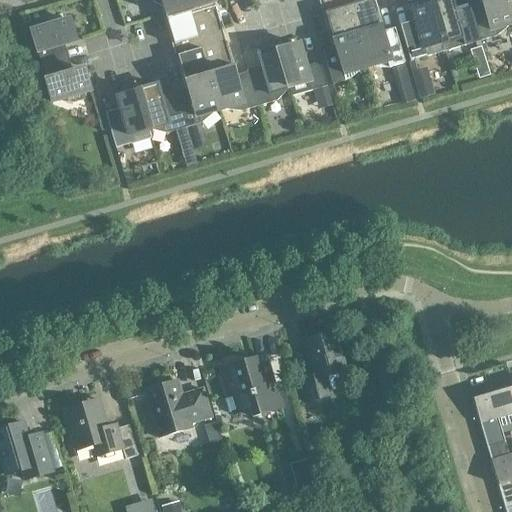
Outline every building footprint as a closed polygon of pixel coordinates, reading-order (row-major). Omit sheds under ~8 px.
[(40,0),(12,0),(15,9),(41,1),(40,0)] [(201,51),(185,0),(152,0),(151,2),(163,8),(174,46),(174,45),(177,57),(177,58),(201,51)] [(185,0),(201,51),(225,44),(224,43),(221,32),(211,0),(185,0)] [(324,14),(348,7),(345,0),(320,0),(321,2),(325,13),(324,14)] [(372,0),(348,7),(366,68),(370,67),(387,69),(404,65),(394,31),(382,35),(372,0)] [(451,0),(447,0),(430,5),(430,6),(431,6),(442,45),(442,46),(446,45),(459,48),(479,42),(470,9),(455,13),(451,0)] [(480,0),(482,5),(470,9),(479,42),(496,38),(509,26),(511,25),(511,21),(505,0),(480,0)] [(444,53),(442,46),(442,45),(431,6),(430,6),(411,12),(415,25),(400,30),(410,63),(415,61),(444,53)] [(348,7),(324,14),(335,49),(322,52),(332,86),(348,81),(362,70),(366,68),(348,7)] [(41,68),(66,61),(62,46),(75,42),(69,21),(53,26),(47,19),(36,31),(30,32),(36,53),(37,53),(41,68)] [(256,108),(247,75),(235,78),(225,44),(201,51),(219,112),(223,110),(240,113),(256,108)] [(298,45),(278,51),(289,91),(291,98),(326,87),(317,54),(302,58),(298,45)] [(469,52),(473,66),(484,62),(480,48),(469,52)] [(247,75),(256,108),(276,102),(286,92),(289,91),(278,51),(278,50),(257,56),(261,70),(247,75)] [(201,51),(177,58),(187,92),(175,96),(185,129),(201,124),(214,113),(219,112),(201,51)] [(45,83),(51,104),(56,102),(72,106),(74,97),(90,92),(83,71),(70,75),(66,61),(41,68),(46,83),(45,83)] [(418,72),(415,61),(410,63),(420,100),(433,96),(433,94),(426,70),(418,72)] [(148,131),(147,131),(148,132),(152,131),(165,135),(185,129),(175,96),(161,100),(157,85),(136,92),(136,93),(137,93),(148,131)] [(120,112),(105,116),(115,149),(131,145),(129,137),(147,131),(148,131),(137,93),(136,93),(116,98),(120,112)] [(205,142),(190,147),(192,152),(207,147),(205,142)] [(345,373),(333,332),(303,341),(313,376),(299,380),(306,404),(331,397),(327,383),(330,377),(345,373)] [(255,359),(245,362),(219,370),(228,399),(224,400),(228,414),(232,413),(233,416),(250,411),(252,418),(281,410),(267,364),(257,367),(255,359)] [(202,391),(189,395),(190,397),(182,399),(177,382),(144,392),(158,439),(191,429),(190,425),(211,419),(202,391)] [(511,388),(472,400),(487,449),(505,444),(497,419),(511,414),(511,388)] [(75,452),(79,451),(91,448),(94,459),(122,451),(125,461),(137,457),(129,427),(116,430),(115,426),(106,429),(101,411),(98,401),(63,411),(75,452)] [(9,428),(8,424),(0,426),(0,470),(2,470),(5,477),(22,472),(25,481),(52,473),(40,435),(27,439),(22,424),(9,428)] [(220,442),(214,424),(204,427),(209,445),(220,442)] [(511,455),(489,463),(489,464),(491,463),(505,511),(511,509),(511,455)] [(297,492),(317,486),(309,459),(289,465),(297,492)] [(124,508),(125,511),(154,511),(151,500),(124,508)]
